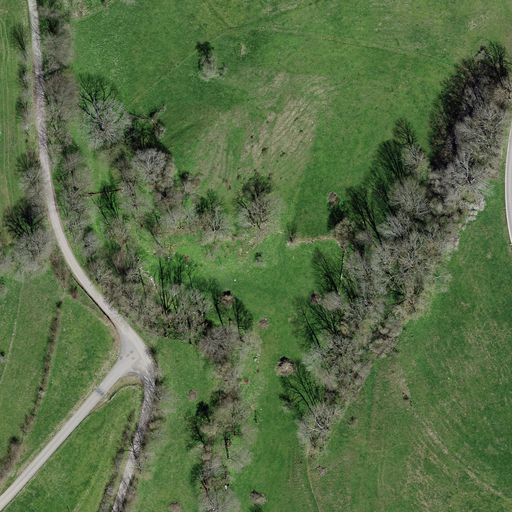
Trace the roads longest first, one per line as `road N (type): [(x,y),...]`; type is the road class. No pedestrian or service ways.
road 1 (residential): [(30,0),(44,164),(109,262),(131,313),(122,376),(0,507)]
road 2 (track): [(127,341),(165,371),(150,473),(135,511)]
